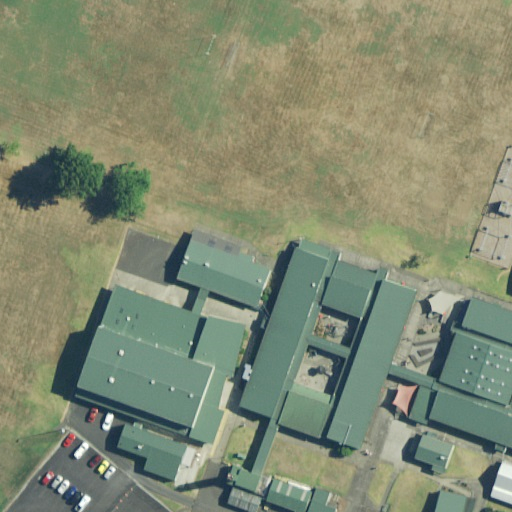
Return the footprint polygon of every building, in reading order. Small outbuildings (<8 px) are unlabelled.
[(511,313),(475,300),(466,326),(457,323),(455,329),(459,330),(441,380),(391,363),(418,285),(297,243),(239,406),(273,418),(254,471),(235,464),(228,482),(234,484),(228,502),(255,511),(260,498),(300,511),(336,511),(337,510),(327,506),(331,494),(319,489),(317,494),(263,475),(282,422),(361,450),(388,372),(420,384),(408,418),(428,425),(430,417),(511,445),(511,313)] [(181,292),(256,322),(275,274),(201,244),(181,292)] [(235,329),(114,281),(69,394),(190,443),(235,329)] [(457,446),(424,435),(416,459),(449,470),(457,446)] [(195,464),(128,437),(120,458),(156,472),(149,488),(180,500),(195,464)] [(30,461),(11,446),(0,458),(0,481),(7,488),(30,461)] [(511,511),(511,472),(509,471),(495,511),(511,511)] [(479,511),(480,511),(442,502),(439,511),(479,511)]
